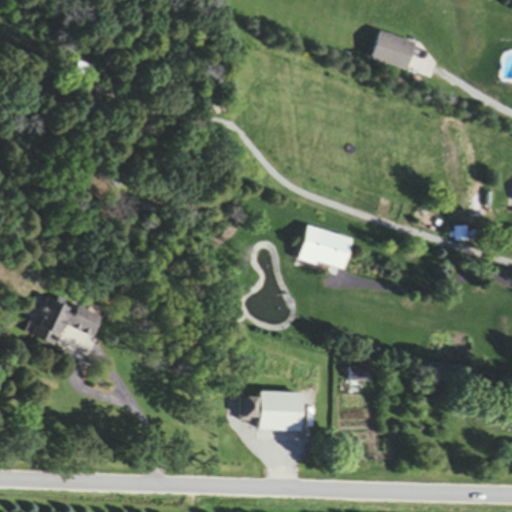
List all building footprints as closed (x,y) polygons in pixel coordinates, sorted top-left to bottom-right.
[(371,63),(407,73),(415,45),(378,35),(371,63)] [(456,241),(465,241),(465,230),(456,230),(456,241)] [(346,272),(351,238),(304,231),(299,265),(346,272)] [(100,321),(47,300),(31,339),(55,349),(63,328),(93,340),(100,321)] [(348,384),(367,384),(367,370),(348,370),(348,384)] [(301,396),(258,396),(258,435),(301,435),(301,396)]
